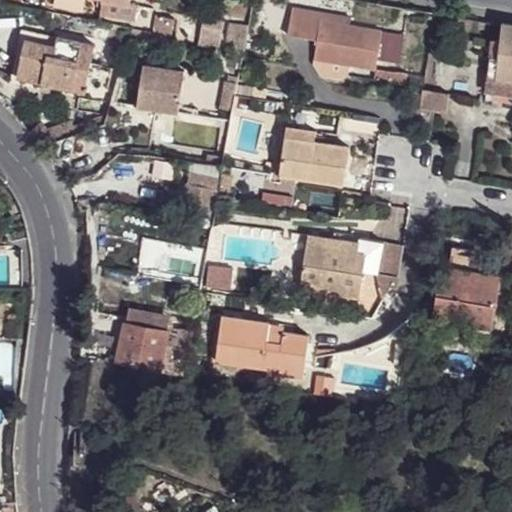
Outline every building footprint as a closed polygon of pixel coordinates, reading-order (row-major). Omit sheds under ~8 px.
[(108,0),(103,0),(101,14),(127,20),(131,4),(108,0)] [(382,32),(350,26),(321,22),(323,12),(293,7),(288,36),(318,41),(314,61),(375,71),(376,70),(382,32)] [(323,12),(321,22),(350,26),(352,17),(323,12)] [(498,58),(496,78),(511,80),(511,26),(502,24),(501,41),(492,40),(491,58),(498,58)] [(202,27),(200,44),(220,47),(222,30),(202,27)] [(135,28),(130,42),(152,45),(155,31),(135,28)] [(26,39),(17,78),(84,93),(95,45),(58,36),(56,45),(26,39)] [(488,77),(486,93),(511,96),(511,80),(496,78),(498,58),(491,58),(490,64),(488,77)] [(186,71),(145,64),(138,107),(179,113),(186,71)] [(375,71),(373,83),(394,86),(397,73),(376,70),(375,71)] [(423,90),(419,109),(434,111),(446,113),(449,94),(423,90)] [(39,124),(28,134),(42,149),(77,136),(72,122),(46,132),(39,124)] [(287,125),(285,137),(315,142),(317,130),(287,125)] [(285,137),(279,176),(344,186),(350,147),(315,142),(285,137)] [(196,168),(193,182),(213,186),(215,171),(196,168)] [(186,182),(180,211),(210,217),(215,188),(186,182)] [(309,235),(308,242),(338,246),(339,240),(309,235)] [(308,242),(301,282),(320,285),(319,292),(360,298),(364,273),(398,280),(404,247),(361,239),(360,243),(339,240),(338,246),(308,242)] [(438,283),(432,321),(474,328),(475,320),(493,323),(500,280),(471,275),(472,270),(478,271),(481,257),(452,252),(447,284),(438,283)] [(501,275),(500,280),(511,282),(511,254),(504,253),(501,275)] [(472,270),(471,275),(500,280),(501,275),(478,271),(472,270)] [(320,285),(301,282),(300,289),(319,292),(320,285)] [(129,310),(126,324),(168,332),(171,319),(129,310)] [(222,316),(221,326),(251,330),(252,320),(222,316)] [(221,326),(216,361),(304,373),(310,336),(284,332),(282,344),(268,342),(269,330),(270,323),(252,320),(251,330),(221,326)] [(493,323),(475,320),(474,328),(492,331),(493,323)] [(126,324),(118,360),(160,368),(159,372),(183,376),(192,331),(180,329),(177,346),(166,344),(168,332),(126,324)] [(269,330),(268,342),(282,344),(284,332),(269,330)]
